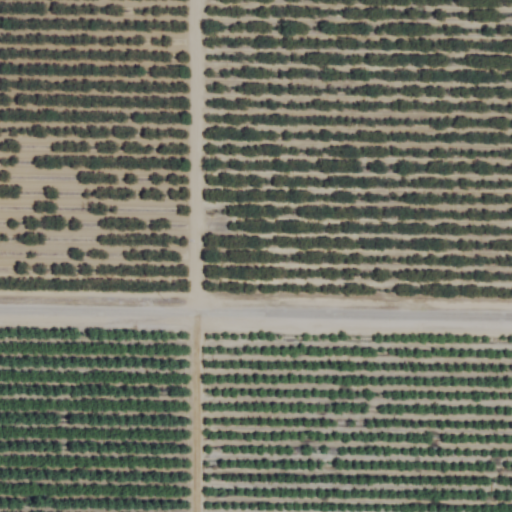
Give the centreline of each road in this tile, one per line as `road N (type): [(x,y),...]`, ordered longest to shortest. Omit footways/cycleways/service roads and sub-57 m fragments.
road 1 (residential): [(511,321),(0,313)]
road 2 (track): [(197,511),(197,316)]
